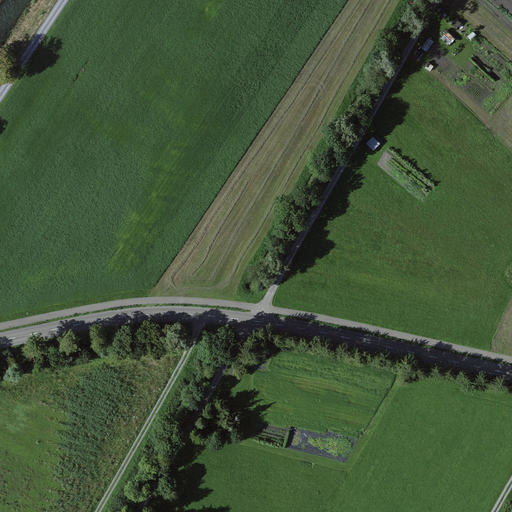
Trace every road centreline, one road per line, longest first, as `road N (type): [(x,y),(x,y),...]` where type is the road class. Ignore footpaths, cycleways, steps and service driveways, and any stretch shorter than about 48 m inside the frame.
road 1 (track): [(143,511),(434,0)]
road 2 (tertiary): [(0,341),(136,315),(219,316),(511,374)]
road 3 (track): [(95,511),(199,315)]
